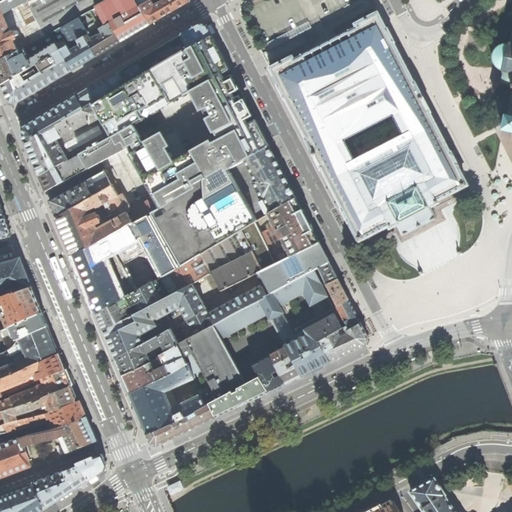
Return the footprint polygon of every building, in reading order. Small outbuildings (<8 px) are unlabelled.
[(0,59),(19,51),(14,40),(17,38),(17,36),(20,35),(18,30),(15,32),(14,30),(23,26),(14,8),(27,1),(46,36),(80,17),(97,8),(97,7),(110,0),(5,0),(0,3),(0,59)] [(106,25),(111,23),(123,16),(127,23),(144,13),(140,6),(140,7),(136,0),(110,0),(97,7),(97,8),(106,25)] [(165,0),(159,3),(157,0),(151,0),(140,6),(144,13),(151,24),(171,12),(190,1),(189,0),(165,0)] [(80,17),(90,34),(101,28),(106,25),(97,8),(80,17)] [(350,223),(360,241),(389,226),(391,228),(399,224),(404,234),(421,226),(436,217),(431,207),(440,203),(439,200),(468,185),(458,167),(460,166),(452,151),(451,152),(431,113),(432,112),(416,81),(415,81),(395,42),(395,41),(389,28),(388,28),(379,12),(355,24),(357,28),(351,31),(350,30),(303,55),(303,56),(296,59),(294,56),(270,68),(279,85),(278,85),(285,100),(287,100),(306,138),(305,139),(318,163),(322,170),(323,170),(342,208),(341,209),(349,224),(350,223)] [(135,33),(151,24),(144,13),(127,23),(123,16),(111,23),(121,41),(135,33)] [(90,34),(80,17),(46,36),(32,44),(19,51),(0,59),(0,80),(1,84),(21,73),(38,64),(61,49),(67,46),(78,39),(86,36),(90,34)] [(110,48),(121,41),(111,23),(106,25),(101,28),(103,32),(89,41),(97,56),(110,48)] [(191,29),(181,35),(188,49),(212,36),(207,26),(200,24),(191,29)] [(506,113),(502,130),(511,132),(511,131),(511,32),(510,42),(510,43),(505,43),(501,44),(497,46),(494,50),(492,55),(492,59),(493,63),(495,66),(496,67),(498,69),(503,72),(503,73),(501,83),(511,86),(511,88),(511,94),(510,94),(509,97),(511,98),(510,103),(508,103),(507,107),(510,107),(508,113),(506,113)] [(113,90),(94,102),(113,136),(153,113),(191,91),(201,110),(204,109),(214,103),(205,83),(229,69),(212,36),(188,49),(181,35),(127,67),(134,79),(113,90)] [(85,63),(97,56),(89,41),(86,36),(78,39),(81,45),(71,51),(67,46),(61,49),(73,70),(85,63)] [(5,93),(9,102),(16,104),(41,89),(73,70),(61,49),(38,64),(42,71),(38,73),(36,70),(24,77),(21,73),(1,84),(5,93)] [(127,67),(106,79),(113,90),(134,79),(127,67)] [(155,196),(161,207),(172,201),(172,202),(215,177),(216,177),(244,161),(269,146),(249,108),(229,69),(205,83),(214,103),(204,109),(208,117),(206,118),(215,133),(216,132),(220,139),(214,143),(212,140),(189,152),(175,128),(165,134),(153,113),(113,136),(81,155),(88,168),(97,164),(129,148),(155,196)] [(91,88),(77,97),(84,108),(94,102),(113,90),(106,79),(91,88)] [(24,138),(26,142),(85,109),(84,108),(77,97),(50,112),(25,127),(22,134),(24,138)] [(81,155),(113,136),(94,102),(84,108),(85,109),(26,142),(33,158),(36,165),(35,165),(40,176),(40,174),(68,159),(69,161),(81,155)] [(244,161),(270,213),(296,198),(283,173),(269,146),(244,161)] [(66,161),(57,166),(65,181),(77,174),(88,168),(81,155),(69,161),(67,162),(66,161)] [(151,213),(180,267),(200,255),(241,230),(255,222),(270,213),(244,161),(216,177),(215,177),(172,202),(172,201),(161,207),(151,213)] [(43,183),(46,191),(65,181),(57,166),(50,169),(50,170),(40,176),(43,183)] [(54,209),(57,217),(113,184),(105,170),(51,201),(54,209)] [(65,234),(74,256),(124,229),(128,225),(151,213),(161,207),(155,196),(132,209),(123,194),(119,195),(113,184),(57,217),(65,234)] [(288,247),(292,256),(319,242),(307,219),(296,198),(270,213),(276,225),(288,247)] [(180,267),(151,213),(128,225),(124,229),(74,256),(84,281),(97,312),(138,290),(123,265),(150,250),(164,277),(180,267)] [(8,224),(6,218),(0,220),(0,238),(8,236),(10,232),(8,224)] [(262,270),(292,256),(288,247),(284,251),(272,257),(260,233),(255,222),(241,230),(252,249),(262,270)] [(276,225),(260,233),(272,257),(284,251),(288,247),(276,225)] [(200,255),(210,273),(220,291),(261,272),(262,270),(252,249),(241,230),(200,255)] [(271,290),(272,293),(274,292),(300,277),(314,270),(319,267),(319,268),(330,263),(324,252),(319,242),(292,256),(262,270),(261,272),(271,290)] [(164,277),(162,277),(167,287),(172,295),(193,283),(210,273),(200,255),(180,267),(164,277)] [(61,258),(59,259),(63,268),(67,267),(64,259),(63,257),(61,258)] [(0,297),(11,293),(10,292),(15,290),(16,292),(32,286),(21,258),(0,264),(0,297)] [(334,270),(330,263),(319,268),(327,284),(338,279),(334,270)] [(274,292),(282,306),(304,293),(311,306),(328,297),(329,297),(314,270),(300,277),(274,292)] [(158,292),(167,287),(162,277),(153,283),(152,282),(138,290),(97,312),(100,320),(104,329),(131,316),(127,309),(137,304),(141,311),(162,300),(158,292)] [(344,289),(338,279),(327,284),(338,306),(349,300),(344,289)] [(265,297),(272,293),(271,290),(266,292),(262,286),(258,288),(257,287),(247,292),(248,293),(232,302),(231,301),(209,312),(193,283),(172,295),(162,300),(141,311),(131,316),(104,329),(110,342),(117,358),(145,343),(141,334),(157,326),(154,320),(159,317),(159,318),(181,307),(196,335),(215,325),(265,298),(265,297)] [(36,294),(32,286),(16,292),(15,290),(10,292),(11,293),(0,297),(0,328),(1,331),(43,312),(36,294)] [(282,306),(274,292),(272,293),(265,297),(265,298),(215,325),(223,339),(268,314),(283,342),(294,336),(283,315),(286,313),(282,306)] [(333,309),(328,297),(311,306),(304,293),(282,306),(286,313),(283,315),(294,336),(299,332),(297,328),(333,309)] [(353,307),(349,300),(338,306),(345,321),(357,314),(353,307)] [(46,319),(43,312),(1,331),(0,331),(2,337),(12,333),(14,336),(19,340),(49,326),(46,319)] [(294,336),(283,342),(287,347),(294,359),(296,364),(303,375),(317,368),(331,362),(320,341),(344,328),(336,314),(299,332),(294,336)] [(359,318),(357,314),(345,321),(348,325),(350,329),(361,323),(359,318)] [(365,331),(361,323),(350,329),(348,325),(344,328),(320,341),(331,362),(351,352),(367,345),(369,338),(365,331)] [(212,385),(218,399),(247,383),(237,366),(223,339),(215,325),(196,335),(186,340),(179,344),(185,356),(194,352),(197,358),(188,363),(195,378),(204,373),(212,385)] [(55,341),(49,326),(19,340),(18,340),(14,345),(12,347),(5,352),(5,351),(0,353),(0,378),(29,367),(31,365),(59,353),(55,341)] [(180,328),(173,332),(179,344),(186,340),(180,328)] [(120,367),(123,374),(152,362),(148,353),(164,344),(167,351),(179,344),(173,332),(171,329),(145,343),(117,358),(120,367)] [(156,357),(152,362),(123,374),(127,383),(131,393),(172,373),(188,363),(185,356),(179,344),(167,351),(156,357)] [(295,379),(303,375),(296,364),(291,367),(290,364),(294,359),(287,347),(271,356),(279,370),(281,375),(286,384),(295,379)] [(29,367),(0,378),(0,390),(0,391),(1,391),(2,394),(29,383),(26,377),(33,374),(36,381),(66,370),(63,363),(59,353),(31,365),(29,367)] [(279,387),(286,384),(281,375),(276,378),(274,373),(279,370),(271,356),(254,364),(261,376),(270,391),(279,387)] [(251,359),(237,366),(247,383),(261,376),(254,364),(251,359)] [(180,419),(211,403),(218,399),(212,385),(204,389),(203,388),(200,389),(200,392),(201,395),(172,408),(165,390),(195,378),(188,363),(172,373),(131,393),(139,412),(149,434),(180,419)] [(67,370),(66,370),(36,381),(38,386),(11,396),(12,398),(3,401),(1,396),(0,396),(0,402),(3,411),(43,398),(72,385),(74,385),(71,378),(67,370)] [(245,403),(270,391),(261,376),(247,383),(218,399),(211,403),(218,416),(245,403)] [(77,397),(72,385),(43,398),(3,411),(0,402),(0,416),(2,416),(4,423),(17,420),(15,414),(47,404),(50,412),(78,401),(77,397)] [(80,400),(78,401),(50,412),(30,417),(17,420),(4,423),(0,425),(0,441),(1,441),(0,437),(0,433),(51,421),(51,423),(54,422),(57,428),(87,416),(84,409),(80,400)] [(152,442),(158,445),(186,431),(218,416),(211,403),(180,419),(149,434),(152,442)] [(31,434),(21,438),(24,446),(35,443),(46,440),(56,437),(59,443),(62,441),(67,453),(84,446),(96,441),(97,440),(94,433),(87,416),(57,428),(31,434)] [(24,446),(21,438),(0,445),(0,478),(13,474),(32,466),(24,446)] [(80,464),(65,470),(67,475),(83,470),(90,480),(100,474),(106,470),(108,465),(103,455),(80,464)] [(65,470),(34,482),(46,509),(61,499),(88,482),(90,480),(83,470),(67,475),(65,470)] [(456,511),(445,495),(446,494),(440,486),(435,478),(411,491),(425,511),(456,511)] [(34,482),(0,495),(0,511),(40,511),(46,509),(34,482)] [(183,488),(180,482),(170,487),(173,493),(183,488)] [(387,503),(381,507),(383,511),(400,511),(393,500),(387,503)]
